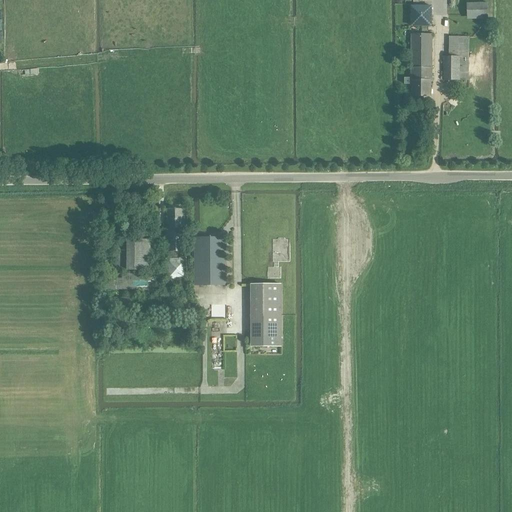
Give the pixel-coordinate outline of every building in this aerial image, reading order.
[(468,19),(488,19),(487,3),(467,3),(468,19)] [(431,27),(432,6),(412,6),(411,26),(431,27)] [(432,64),(432,34),(412,34),(412,64),(432,64)] [(444,80),(460,80),(469,80),(469,37),(449,37),(449,56),(443,56),(444,80)] [(432,64),(412,64),(412,78),(405,78),(405,84),(412,84),(412,97),(431,97),(431,80),(432,80),(432,64)] [(185,230),(195,230),(195,223),(185,223),(185,209),(167,209),(167,252),(186,252),(185,230)] [(195,285),(227,285),(226,238),(195,238),(195,285)] [(150,270),(151,240),(116,240),(116,270),(131,270),(150,270)] [(169,279),(190,278),(189,257),(168,258),(169,279)] [(156,290),(156,273),(111,273),(111,263),(106,263),(106,273),(105,273),(105,289),(156,290)] [(251,284),(251,326),(282,326),(282,284),(251,284)] [(161,303),(191,303),(191,294),(161,294),(161,303)] [(114,311),(139,310),(139,297),(114,297),(114,311)] [(282,347),(282,326),(251,326),(251,347),(282,347)]
